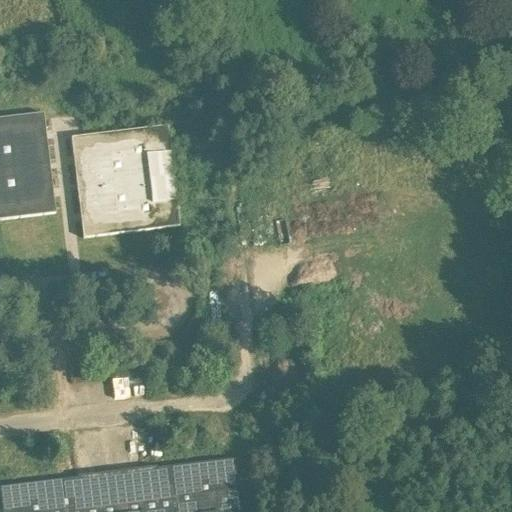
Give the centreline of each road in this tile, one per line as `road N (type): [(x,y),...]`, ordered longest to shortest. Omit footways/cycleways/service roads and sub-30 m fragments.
road 1 (unknown): [(68,344),(159,328),(174,309),(168,281),(142,271),(0,287)]
road 2 (unclassified): [(0,428),(205,406),(246,394)]
